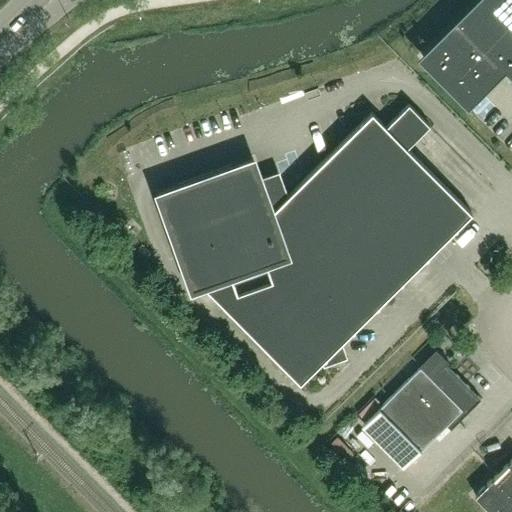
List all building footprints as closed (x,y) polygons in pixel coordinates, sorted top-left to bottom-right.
[(511,0),(478,0),(422,57),(439,73),(436,76),(467,107),(471,103),(462,93),(495,60),(504,70),(511,77),(511,0)] [(355,327),(429,254),(447,237),(471,212),(401,141),(422,120),(423,119),(408,103),(386,126),(372,112),(286,196),(277,173),(260,179),(253,159),(234,165),(234,164),(175,185),(176,186),(157,193),(191,289),(203,285),(213,295),(300,382),(323,359),(324,362),(344,355),(342,348),(339,343),(355,327)] [(468,227),(452,249),(462,256),(478,234),(468,227)] [(450,428),(480,398),(446,364),(448,361),(435,349),(418,366),(419,367),(377,408),(363,423),(406,465),(446,424),(450,428)] [(345,427),(333,439),(346,451),(357,439),(345,427)] [(511,511),(511,457),(475,495),(491,511),(511,511)]
